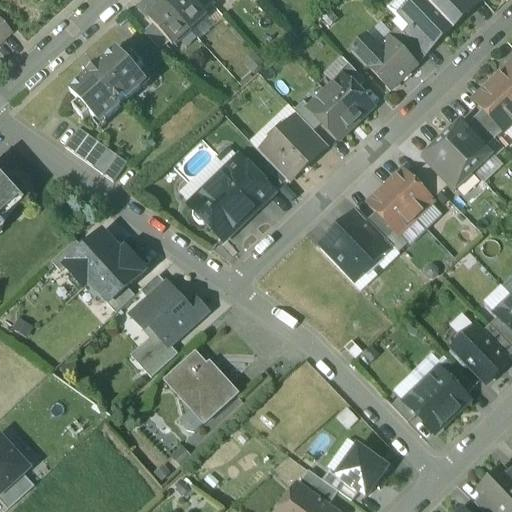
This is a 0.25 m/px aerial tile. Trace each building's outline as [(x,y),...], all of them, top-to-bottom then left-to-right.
[(191,0),(173,0),(166,7),(189,32),(206,17),(203,13),(191,0)] [(212,5),(206,0),(191,0),(203,13),(212,5)] [(452,30),(423,0),(418,0),(401,17),(412,29),(431,49),(432,49),(452,30)] [(462,0),(423,0),(452,30),(473,10),(472,10),(462,0)] [(481,1),(479,0),(462,0),(472,10),(481,1)] [(189,32),(166,7),(150,22),(153,26),(170,44),(173,47),(189,32)] [(10,35),(0,24),(0,42),(1,43),(10,35)] [(153,26),(143,35),(160,53),(170,44),(153,26)] [(431,49),(412,29),(403,37),(410,44),(423,57),(431,49)] [(403,37),(397,30),(389,38),(395,45),(403,37)] [(389,38),(388,37),(376,49),(372,52),(377,58),(367,68),(391,93),(417,68),(402,52),(395,45),(389,38)] [(403,37),(395,45),(402,52),(410,44),(403,37)] [(367,39),(352,53),(367,68),(377,58),(372,52),(376,49),(367,39)] [(134,57),(127,63),(118,52),(70,95),(80,106),(74,111),(84,123),(90,117),(95,123),(100,118),(105,123),(121,109),(119,107),(125,101),(127,104),(142,90),(138,84),(143,80),(138,74),(144,69),(134,57)] [(343,61),(325,78),(334,87),(342,79),(339,76),(349,66),(343,61)] [(365,84),(349,66),(339,76),(342,79),(343,78),(357,92),(365,84)] [(511,67),(492,85),(511,104),(511,67)] [(357,92),(343,78),(342,79),(334,87),(326,95),(356,126),(374,110),(357,92)] [(511,104),(492,85),(474,103),(483,112),(503,133),(504,134),(511,126),(511,104)] [(356,126),(326,95),(310,110),(309,111),(322,125),(339,143),(356,126)] [(322,125),(309,111),(310,110),(304,104),(294,113),(308,128),(313,133),(322,125)] [(503,133),(483,112),(474,121),(495,142),(503,133)] [(495,142),(474,121),(466,129),(486,150),(495,142)] [(300,136),(289,125),(267,146),(278,157),(296,177),(297,177),(319,157),(318,156),(300,136)] [(466,129),(462,125),(443,143),(473,175),(492,156),(466,129)] [(313,133),(308,128),(300,136),(318,156),(327,147),(313,133)] [(119,153),(81,136),(72,156),(121,178),(127,165),(116,160),(119,153)] [(473,175),(443,143),(424,161),(429,166),(449,187),(455,192),(473,175)] [(229,150),(180,196),(191,207),(239,161),(229,150)] [(278,157),(269,165),(288,185),(296,177),(278,157)] [(239,161),(191,207),(197,213),(194,216),(193,221),(199,227),(204,227),(207,224),(224,242),(237,229),(238,225),(246,216),(250,217),(272,196),(239,161)] [(449,187),(429,166),(420,174),(441,195),(449,187)] [(403,173),(385,190),(416,221),(433,205),(432,204),(412,182),(403,173)] [(441,195),(420,174),(412,182),(432,204),(441,195)] [(0,217),(17,202),(0,183),(0,217)] [(416,221),(385,190),(368,206),(377,215),(396,235),(399,238),(399,237),(416,221)] [(368,223),(359,215),(351,223),(383,256),(391,248),(368,223)] [(396,235),(377,215),(368,223),(387,243),(396,235)] [(351,223),(329,244),(361,277),(383,256),(351,223)] [(399,238),(396,235),(387,243),(391,248),(398,255),(408,246),(399,237),(399,238)] [(65,271),(85,292),(90,288),(122,258),(102,236),(85,253),(65,271)] [(65,271),(85,253),(77,244),(53,266),(61,275),(65,271)] [(361,277),(329,244),(321,252),(352,285),(361,277)] [(122,258),(90,288),(109,308),(128,291),(146,274),(127,253),(122,258)] [(158,278),(141,294),(149,303),(166,287),(158,278)] [(187,308),(167,287),(166,287),(149,303),(132,319),(145,334),(150,330),(162,344),(168,350),(170,349),(208,315),(195,301),(187,308)] [(136,300),(128,291),(109,308),(108,308),(117,317),(136,300)] [(511,302),(496,318),(499,321),(511,334),(511,302)] [(511,334),(499,321),(490,329),(511,351),(511,334)] [(511,358),(511,351),(490,329),(482,337),(507,363),(511,358)] [(482,337),(475,331),(465,341),(457,338),(451,344),(454,352),(488,387),(509,366),(507,363),(482,337)] [(162,344),(138,366),(152,382),(178,357),(170,349),(168,350),(162,344)] [(352,344),(345,351),(355,362),(363,355),(352,344)] [(212,376),(196,358),(165,385),(192,414),(204,428),(237,398),(215,373),(212,376)] [(449,382),(439,372),(422,389),(453,421),(470,404),(449,382)] [(474,391),(458,374),(449,382),(466,399),(474,391)] [(453,421),(422,389),(406,404),(405,405),(417,418),(435,437),(453,421)] [(406,404),(401,400),(392,409),(408,426),(417,418),(405,405),(406,404)] [(192,414),(178,426),(191,440),(204,428),(192,414)] [(0,441),(0,498),(22,479),(29,472),(0,441)] [(337,478),(337,479),(359,495),(366,500),(388,470),(358,449),(337,478)] [(511,511),(511,482),(508,478),(502,472),(479,494),(485,500),(496,511),(511,511)] [(359,495),(337,479),(337,478),(330,473),(322,484),(338,495),(352,504),(359,495)] [(322,484),(309,474),(298,489),(327,510),(338,495),(322,484)] [(22,479),(0,498),(0,505),(6,511),(11,511),(34,492),(22,479)] [(330,511),(327,510),(298,489),(281,511),(330,511)] [(496,511),(485,500),(476,509),(479,511),(496,511)]
